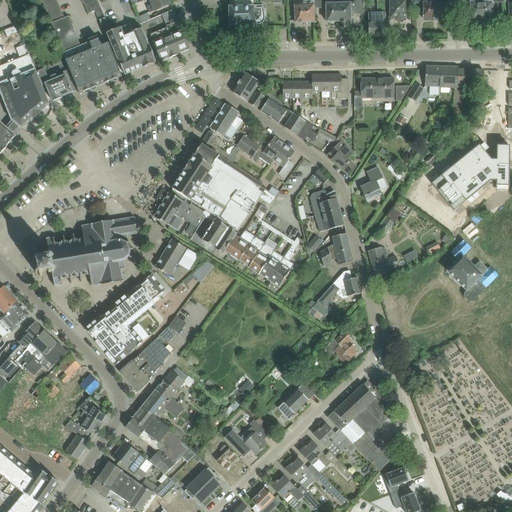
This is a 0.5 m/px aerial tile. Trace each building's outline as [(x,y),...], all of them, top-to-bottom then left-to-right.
[(55,0),(45,5),(47,10),(59,5),(57,0),(55,0)] [(168,0),(149,0),(152,5),(147,7),(150,13),(170,5),(168,0)] [(234,0),(234,6),(228,6),(229,26),(259,25),(260,25),(261,24),(262,24),(263,23),(263,22),(264,22),(264,21),(265,20),(265,19),(265,18),(263,5),(253,6),(253,0),(234,0)] [(315,22),(313,0),(303,0),(303,4),(295,4),(296,23),(315,22)] [(326,0),(326,12),(327,22),(351,21),(351,14),(362,14),(361,0),(348,0),(349,3),(334,4),(333,0),(326,0)] [(377,0),(377,13),(368,14),(369,37),(386,37),(385,2),(385,0),(377,0)] [(387,0),(387,7),(390,7),(390,19),(396,19),(396,20),(405,21),(405,1),(397,1),(396,0),(387,0)] [(424,3),(424,10),(424,20),(447,19),(447,2),(429,3),(428,0),(419,0),(420,3),(424,3)] [(492,20),(492,2),(504,2),(503,0),(485,0),(485,2),(470,2),(470,9),(470,19),(483,19),(484,20),(492,20)] [(101,8),(98,2),(85,8),(88,14),(95,11),(98,20),(105,18),(101,8)] [(49,16),(62,11),(59,5),(47,10),(49,16)] [(162,15),(167,28),(150,35),(162,61),(169,58),(169,59),(178,55),(190,49),(178,21),(177,21),(173,10),(162,15)] [(52,23),(65,18),(62,11),(49,16),(52,23)] [(148,13),(138,18),(140,24),(150,20),(148,13)] [(52,23),(62,49),(77,43),(79,42),(69,16),(65,18),(52,23)] [(154,63),(156,62),(142,28),(134,32),(130,24),(111,32),(105,34),(108,43),(122,76),(143,67),(144,68),(155,63),(154,63)] [(78,47),(77,43),(62,49),(70,70),(78,89),(80,94),(119,78),(122,76),(108,43),(105,44),(101,46),(98,37),(89,40),(89,42),(78,47)] [(36,72),(37,72),(26,45),(16,48),(16,49),(20,47),(23,52),(27,50),(29,55),(0,66),(0,87),(11,115),(24,126),(34,117),(33,114),(37,111),(39,112),(49,103),(42,85),(42,86),(36,72)] [(440,87),(441,67),(426,66),(425,86),(430,87),(430,95),(439,95),(440,87)] [(441,67),(440,87),(454,88),(454,91),(457,91),(457,88),(458,69),(458,67),(441,67)] [(44,69),(37,72),(36,72),(42,86),(42,85),(46,84),(53,102),(62,98),(61,97),(73,92),(72,91),(78,89),(70,70),(64,73),(65,75),(57,78),(56,75),(51,77),(53,80),(49,82),(44,69)] [(458,69),(457,88),(483,89),(483,80),(484,70),(458,69)] [(232,92),(248,102),(260,82),(245,73),(232,92)] [(312,82),(312,92),(322,92),(322,75),(312,75),(312,82)] [(332,75),(322,75),(322,92),(332,92),(332,75)] [(342,75),(332,75),(332,92),(336,92),(336,99),(348,99),(348,79),(342,79),(342,75)] [(354,92),(354,98),(394,98),(394,79),(361,79),(361,92),(354,92)] [(283,82),(283,92),(283,103),(283,108),(286,108),(286,100),(285,100),(285,99),(293,99),(293,82),(283,82)] [(293,82),(293,99),(301,99),(302,99),(302,82),(293,82)] [(312,92),(312,82),(302,82),(302,99),(304,99),(312,99),(312,92)] [(416,83),(408,97),(416,102),(424,88),(416,83)] [(396,86),(396,96),(396,102),(401,102),(410,86),(396,86)] [(462,92),(454,91),(453,116),(461,116),(462,92)] [(258,92),(249,104),(257,109),(265,97),(258,92)] [(269,99),(261,111),(279,123),(287,111),(282,108),(269,99)] [(226,104),(210,129),(226,139),(228,137),(225,135),(239,112),(226,104)] [(410,116),(403,111),(395,123),(403,127),(410,116)] [(293,114),(284,127),(304,140),(306,137),(314,142),(318,135),(317,134),(311,130),(313,126),(306,121),(305,122),(293,114)] [(0,146),(11,133),(11,134),(12,133),(1,124),(0,121),(0,146)] [(47,131),(43,127),(38,132),(40,134),(42,136),(47,131)] [(317,134),(318,135),(328,142),(327,144),(332,146),(331,148),(337,138),(320,129),(317,134)] [(209,132),(201,144),(214,152),(222,140),(217,137),(209,132)] [(248,153),(252,156),(253,157),(252,158),(257,161),(259,158),(270,165),(273,160),(285,145),(274,137),(271,141),(260,133),(253,143),(255,144),(248,153)] [(238,146),(248,153),(255,144),(253,143),(245,137),(238,146)] [(331,148),(329,153),(334,157),(331,160),(343,171),(343,170),(350,176),(357,166),(351,162),(348,159),(354,152),(341,140),(338,137),(337,138),(331,148)] [(185,170),(173,189),(190,200),(206,210),(208,212),(216,218),(238,232),(253,209),(260,198),(271,206),(271,205),(276,197),(261,187),(263,184),(233,165),(237,158),(236,157),(240,150),(235,147),(226,161),(214,152),(201,144),(202,145),(194,156),(195,156),(190,163),(189,163),(187,166),(184,170),(185,170)] [(285,145),(273,160),(283,167),(279,174),(284,178),(294,164),(289,161),(295,152),(285,145)] [(479,145),(431,184),(454,211),(491,181),(496,181),(496,186),(509,187),(510,146),(497,146),(496,160),(491,160),(479,145)] [(392,164),(388,168),(402,178),(405,173),(392,164)] [(378,167),(376,168),(367,172),(371,182),(360,187),(367,202),(382,195),(380,190),(379,186),(385,183),(378,167)] [(319,170),(314,176),(322,187),(329,182),(319,170)] [(340,208),(335,191),(327,195),(323,191),(313,194),(309,200),(314,216),(340,208)] [(169,193),(154,217),(168,225),(176,231),(183,219),(198,228),(196,230),(197,230),(205,218),(208,212),(206,210),(204,212),(197,208),(191,204),(190,206),(183,201),(169,193)] [(258,210),(261,212),(265,215),(268,210),(261,205),(258,210)] [(344,225),(340,208),(314,216),(318,231),(320,232),(326,230),(327,230),(344,225)] [(213,223),(202,240),(216,249),(216,250),(223,255),(225,251),(235,236),(237,233),(215,220),(215,219),(216,218),(208,212),(205,218),(213,223)] [(475,215),(471,218),(476,223),(480,219),(475,215)] [(74,235),(73,235),(74,240),(65,242),(64,236),(63,236),(64,242),(55,244),(54,237),(46,239),(49,255),(40,256),(39,253),(36,253),(36,257),(33,257),(33,261),(37,260),(38,269),(35,269),(35,273),(39,273),(39,276),(43,275),(42,272),(47,271),(49,274),(52,274),(54,286),(62,285),(61,279),(70,278),(71,284),(72,283),(71,278),(80,276),(81,282),(82,282),(81,276),(90,274),(92,286),(102,284),(102,285),(123,281),(122,275),(124,274),(122,274),(122,269),(125,269),(124,261),(129,257),(131,258),(132,257),(129,256),(130,250),(133,249),(130,249),(127,244),(129,241),(128,241),(127,235),(137,233),(135,218),(114,221),(113,221),(92,224),(92,225),(82,227),(84,239),(75,240),(74,235)] [(393,222),(387,218),(375,235),(381,240),(393,222)] [(240,261),(255,238),(254,238),(255,236),(246,231),(245,232),(244,231),(229,254),(240,261)] [(441,240),(445,243),(451,236),(447,233),(441,240)] [(316,263),(317,263),(322,261),(322,259),(336,251),(336,252),(350,249),(347,234),(332,237),(334,244),(320,253),(320,254),(315,255),(316,263)] [(309,245),(310,245),(307,249),(311,252),(314,249),(315,249),(322,241),(317,236),(309,245)] [(249,268),(264,244),(264,243),(256,237),(255,239),(255,238),(240,261),(245,264),(244,265),(249,268)] [(297,238),(295,242),(292,245),(289,251),(293,253),(294,253),(300,243),(299,239),(297,238)] [(172,240),(155,267),(169,276),(177,263),(189,271),(190,269),(192,271),(200,258),(198,257),(198,256),(172,240)] [(454,264),(447,272),(467,291),(465,294),(465,297),(469,302),(472,302),(484,290),(484,286),(486,288),(498,276),(490,268),(488,270),(479,262),(474,268),(463,257),(471,249),(463,242),(463,241),(459,244),(451,253),(455,256),(450,261),(454,264)] [(264,245),(249,268),(248,268),(253,271),(252,272),(257,275),(258,274),(259,275),(259,274),(274,251),(265,245),(264,245)] [(378,249),(368,251),(372,264),(376,276),(385,274),(388,273),(388,271),(399,267),(395,256),(385,259),(384,259),(386,258),(387,256),(388,254),(387,250),(385,249),(383,248),(381,248),(378,249)] [(322,261),(317,263),(318,263),(320,267),(324,267),(337,258),(339,265),(353,262),(350,249),(336,252),(336,251),(322,259),(322,261)] [(269,281),(284,258),(274,251),(260,274),(269,281)] [(294,264),(289,261),(294,254),(294,253),(293,253),(289,251),(284,258),(269,281),(279,287),(294,264)] [(207,262),(192,275),(195,278),(200,284),(214,266),(207,262)] [(318,301),(315,305),(313,307),(315,309),(319,312),(323,316),(328,310),(324,307),(340,289),(345,288),(348,297),(362,293),(358,278),(352,279),(350,271),(344,272),(337,280),(317,301),(318,301)] [(99,317),(85,329),(115,366),(144,343),(133,330),(129,334),(123,326),(165,291),(152,275),(114,305),(116,308),(105,317),(103,315),(102,315),(108,323),(106,325),(99,317)] [(0,316),(17,302),(17,301),(4,287),(0,290),(0,316)] [(17,302),(0,316),(0,334),(3,338),(11,332),(12,332),(29,315),(17,302)] [(176,316),(169,327),(179,334),(186,323),(176,316)] [(0,392),(21,368),(19,366),(15,362),(31,344),(32,345),(44,331),(35,322),(18,339),(19,340),(17,342),(20,344),(9,357),(3,352),(0,354),(0,392)] [(169,327),(159,337),(166,345),(176,335),(169,327)] [(21,368),(24,366),(25,367),(35,357),(40,362),(45,357),(57,344),(44,331),(32,345),(31,344),(15,362),(19,366),(21,368)] [(345,333),(337,340),(336,341),(335,339),(327,347),(333,354),(336,351),(340,355),(338,356),(346,364),(351,359),(358,352),(350,344),(353,341),(345,333)] [(120,372),(119,372),(122,375),(124,373),(138,389),(136,391),(138,393),(145,387),(151,381),(150,379),(171,354),(157,339),(137,357),(133,360),(120,372)] [(57,344),(45,357),(49,361),(46,364),(51,368),(66,353),(57,344)] [(68,355),(50,373),(81,405),(90,395),(96,389),(93,385),(96,382),(80,367),(70,357),(68,355)] [(41,362),(40,362),(35,357),(25,367),(25,368),(30,373),(41,362)] [(309,364),(303,371),(311,379),(318,371),(313,367),(312,367),(309,364)] [(146,402),(142,407),(155,418),(163,407),(176,418),(183,409),(170,399),(176,391),(184,382),(185,383),(190,387),(193,382),(195,381),(189,376),(184,381),(172,372),(165,381),(164,380),(146,402)] [(278,409),(289,420),(316,394),(298,375),(292,381),(299,388),(278,409)] [(247,381),(242,387),(248,393),(253,387),(247,381)] [(373,386),(367,392),(381,406),(387,400),(373,386)] [(367,392),(361,398),(375,412),(381,406),(367,392)] [(26,397),(11,415),(48,446),(54,439),(57,442),(55,445),(56,445),(66,430),(61,426),(59,428),(55,425),(57,423),(26,397)] [(361,398),(355,403),(369,418),(375,412),(361,398)] [(235,401),(228,410),(231,413),(240,405),(235,401)] [(355,403),(349,409),(363,424),(369,418),(355,403)] [(94,407),(88,415),(101,423),(106,415),(94,407)] [(142,407),(125,427),(139,438),(140,437),(144,432),(159,444),(160,450),(158,452),(150,460),(165,475),(182,458),(186,462),(191,457),(195,453),(170,431),(171,430),(155,418),(142,407)] [(221,414),(224,416),(227,418),(231,413),(228,410),(225,408),(221,414)] [(349,409),(343,415),(357,430),(363,424),(349,409)] [(65,427),(77,434),(89,442),(94,435),(101,423),(88,415),(83,412),(81,416),(86,420),(81,427),(71,420),(65,427)] [(343,415),(336,421),(350,436),(357,430),(343,415)] [(254,419),(249,424),(258,433),(262,428),(260,426),(256,422),(254,419)] [(382,425),(368,437),(375,444),(389,429),(383,423),(382,425)] [(314,435),(321,442),(327,448),(333,443),(336,446),(342,441),(326,424),(321,429),(320,429),(314,435)] [(389,429),(375,444),(380,450),(395,435),(389,429)] [(245,443),(250,448),(257,455),(267,445),(255,433),(245,443)] [(77,434),(69,447),(66,452),(78,460),(89,443),(89,442),(77,434)] [(395,435),(380,450),(387,456),(401,442),(395,435)] [(357,449),(347,438),(341,444),(350,453),(350,452),(352,454),(357,449)] [(125,442),(113,457),(127,469),(142,479),(146,473),(140,468),(147,459),(139,454),(125,442)] [(300,452),(307,459),(313,466),(319,460),(326,467),(332,462),(319,449),(312,442),(307,447),(306,446),(300,452)] [(0,474),(19,490),(26,480),(26,479),(31,473),(9,455),(10,454),(0,446),(0,474)] [(244,458),(232,446),(218,461),(205,449),(200,455),(212,465),(224,478),(227,475),(230,478),(237,471),(236,469),(240,465),(239,463),(244,458)] [(195,453),(191,457),(196,461),(200,458),(195,453)] [(299,483),(301,486),(307,491),(314,484),(309,479),(313,475),(305,466),(298,459),(293,464),(292,463),(286,469),(299,483)] [(352,474),(338,460),(333,464),(347,479),(352,474)] [(109,462),(92,487),(106,496),(125,510),(129,505),(135,510),(138,511),(159,511),(161,510),(156,507),(162,499),(153,492),(141,485),(122,472),(122,471),(109,462)] [(42,505),(58,482),(39,468),(34,475),(31,473),(26,479),(26,480),(19,490),(23,494),(24,492),(42,505)] [(208,468),(196,480),(210,494),(219,485),(213,479),(216,476),(208,468)] [(404,468),(383,476),(390,495),(403,490),(400,484),(409,481),(404,468)] [(331,484),(320,473),(315,477),(326,489),(331,484)] [(174,476),(170,480),(175,485),(179,481),(174,476)] [(316,510),(321,506),(307,491),(301,486),(297,490),(284,476),(279,481),(278,480),(272,487),(285,500),(294,510),(301,503),(299,501),(303,497),(316,510)] [(158,487),(153,492),(162,499),(176,486),(175,485),(170,480),(168,478),(158,487)] [(145,479),(141,485),(153,492),(158,487),(145,479)] [(196,480),(184,492),(192,500),(195,497),(201,503),(210,494),(196,480)] [(252,509),(255,511),(260,511),(262,510),(262,511),(268,504),(271,506),(276,500),(274,498),(275,498),(265,488),(252,501),(256,505),(252,509)] [(403,490),(390,495),(396,509),(404,506),(406,511),(418,511),(421,511),(414,493),(405,496),(403,490)] [(23,494),(8,511),(39,511),(44,506),(42,505),(24,492),(23,494)] [(177,497),(166,508),(170,511),(189,511),(191,511),(177,497)] [(232,511),(251,511),(242,503),(232,511)]
